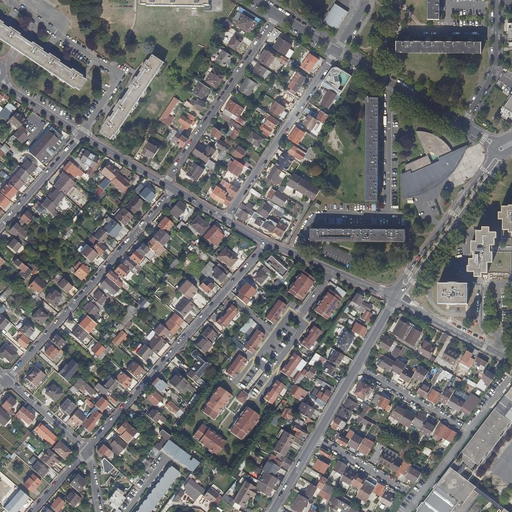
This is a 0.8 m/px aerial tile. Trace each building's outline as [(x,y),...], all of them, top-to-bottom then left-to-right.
[(142,0),(142,5),(148,5),(148,6),(176,6),(176,8),(196,9),(196,7),(205,7),(205,9),(209,8),(209,5),(210,5),(210,0),(142,0)] [(428,0),(428,19),(440,20),(440,11),(440,7),(439,0),(428,0)] [(35,8),(40,12),(45,5),(40,2),(35,8)] [(216,16),(223,20),(230,7),(222,4),(216,16)] [(348,12),(335,4),(324,22),(337,30),(348,12)] [(258,23),(238,12),(234,18),(235,19),(233,22),(236,24),(236,25),(247,32),(250,28),(254,30),(258,23)] [(0,38),(32,60),(74,88),(75,87),(79,90),(86,80),(81,77),(78,75),(73,72),(71,70),(58,62),(55,60),(51,57),(48,55),(42,51),(39,49),(34,45),(31,43),(19,35),(16,33),(11,30),(8,28),(2,24),(0,22),(0,38)] [(243,40),(235,34),(228,45),(236,50),(243,40)] [(293,45),(280,37),(272,48),(286,57),(293,45)] [(406,42),(397,42),(397,53),(481,54),(481,43),(472,43),(468,43),(452,43),(448,43),(431,42),(427,42),(410,42),(406,42)] [(232,56),(223,50),(215,62),(224,67),(232,56)] [(276,56),(266,50),(258,60),(269,67),(276,56)] [(132,85),(130,88),(122,101),(120,103),(117,108),(115,111),(111,117),(109,120),(106,125),(104,128),(101,132),(111,139),(114,135),(115,135),(164,62),(153,55),(149,61),(147,64),(143,69),(141,72),(137,78),(135,81),(132,85)] [(289,60),(282,55),(279,60),(286,65),(287,62),(289,60)] [(316,64),(307,58),(301,67),(309,73),(316,64)] [(267,70),(258,64),(253,71),(263,77),(267,70)] [(223,76),(215,70),(207,81),(216,86),(223,76)] [(343,76),(333,70),(324,81),(334,88),(336,84),(338,85),(336,88),(341,91),(347,79),(349,80),(351,77),(349,76),(345,73),(343,76)] [(306,78),(298,73),(293,80),(293,81),(301,86),(301,85),(306,78)] [(257,84),(247,77),(239,90),(249,96),(257,84)] [(301,86),(293,81),(289,87),(297,92),(301,86)] [(210,89),(200,82),(193,93),(203,99),(210,89)] [(277,88),(286,93),(283,97),(294,104),(295,103),(296,103),(297,101),(296,100),(299,97),(280,84),(277,88)] [(0,112),(3,109),(0,106),(0,100),(2,98),(6,101),(9,97),(0,91),(0,112)] [(332,91),(329,95),(338,101),(340,97),(332,91)] [(506,119),(508,117),(511,119),(511,91),(506,100),(508,102),(501,112),(503,114),(502,116),(506,119)] [(174,97),(159,120),(167,125),(169,127),(172,123),(173,121),(167,118),(179,100),(174,97)] [(326,100),(325,99),(322,103),(330,108),(332,104),(331,103),(333,100),(328,97),(326,100)] [(379,98),(367,98),(366,201),(378,201),(378,191),(378,186),(378,165),(378,160),(378,140),(378,135),(379,114),(378,110),(379,98)] [(194,102),(192,104),(192,105),(194,107),(195,104),(197,106),(195,110),(199,114),(206,103),(201,100),(200,101),(198,99),(196,101),(195,101),(194,102)] [(245,109),(231,100),(222,113),(223,114),(236,122),(245,109)] [(187,101),(184,104),(192,109),(194,107),(192,105),(192,104),(187,101)] [(8,103),(3,109),(0,112),(0,115),(4,118),(7,114),(9,116),(15,109),(8,103)] [(260,112),(269,118),(265,124),(274,129),(279,122),(261,110),(260,112)] [(271,110),(268,114),(279,121),(282,117),(271,110)] [(329,116),(322,111),(316,119),(319,121),(324,125),(329,116)] [(25,120),(16,112),(8,121),(17,129),(23,122),(25,120)] [(182,115),(179,121),(184,124),(181,130),(178,128),(178,127),(172,123),(169,127),(173,129),(183,136),(195,117),(190,114),(188,119),(182,115)] [(223,114),(221,118),(229,122),(228,123),(233,127),(234,125),(237,128),(234,132),(230,136),(234,140),(243,127),(238,124),(236,122),(223,114)] [(310,115),(303,124),(312,130),(319,121),(316,119),(310,115)] [(265,125),(263,129),(270,134),(273,129),(266,125),(265,125)] [(30,133),(22,126),(11,138),(18,144),(20,142),(21,143),(30,133)] [(224,133),(215,127),(210,133),(219,139),(224,133)] [(299,128),(297,127),(289,139),(291,140),(299,128)] [(306,133),(299,128),(291,140),(298,145),(306,133)] [(170,133),(175,136),(172,140),(173,142),(175,144),(178,144),(179,145),(180,145),(183,147),(189,139),(183,136),(173,129),(170,133)] [(51,134),(48,131),(31,150),(41,159),(47,152),(51,148),(58,140),(55,137),(51,134)] [(420,131),(416,131),(426,154),(428,154),(428,153),(440,138),(440,137),(435,139),(432,133),(429,132),(426,132),(423,131),(420,131)] [(264,139),(253,132),(247,140),(258,147),(264,139)] [(428,154),(432,152),(437,155),(440,161),(438,161),(449,169),(455,160),(453,155),(454,155),(452,150),(451,150),(449,146),(447,146),(444,141),(442,142),(440,138),(428,153),(428,154)] [(234,143),(227,139),(225,143),(231,147),(234,143)] [(221,140),(216,146),(227,153),(231,147),(225,143),(221,140)] [(159,149),(150,143),(143,151),(153,158),(159,149)] [(199,145),(193,153),(207,162),(216,150),(209,146),(206,150),(199,145)] [(306,153),(294,145),(289,153),(300,160),(303,159),(304,157),(306,153)] [(247,151),(239,146),(233,154),(241,160),(247,151)] [(311,147),(306,153),(304,157),(310,160),(316,150),(311,147)] [(82,149),(76,159),(93,168),(99,159),(82,149)] [(283,153),(274,165),(285,173),(294,160),(283,153)] [(20,160),(24,164),(20,167),(21,168),(29,175),(37,166),(24,155),(20,160)] [(406,165),(406,200),(414,200),(414,197),(414,194),(422,191),(427,189),(432,187),(436,184),(439,182),(443,179),(446,176),(449,173),(447,171),(449,169),(438,161),(432,164),(428,155),(427,156),(406,165)] [(101,160),(99,159),(93,168),(92,171),(94,172),(101,160)] [(69,162),(63,169),(68,173),(69,172),(75,178),(77,175),(79,177),(83,173),(74,165),(73,166),(69,162)] [(110,166),(107,163),(100,172),(111,181),(118,174),(119,172),(116,169),(116,170),(114,167),(113,168),(110,166)] [(204,170),(194,163),(187,174),(197,181),(204,170)] [(243,169),(233,163),(229,170),(239,177),(241,174),(240,173),(241,171),(243,169)] [(282,172),(275,167),(268,177),(275,182),(276,181),(278,183),(281,178),(279,176),(282,172)] [(29,175),(21,168),(15,175),(24,183),(26,181),(25,179),(29,175)] [(92,171),(89,169),(85,174),(90,179),(94,172),(92,171)] [(0,174),(0,175),(5,180),(8,177),(3,171),(0,174)] [(59,183),(57,181),(53,186),(56,189),(64,196),(75,183),(62,172),(59,176),(62,179),(59,183)] [(129,184),(118,174),(111,181),(110,182),(122,192),(129,184)] [(302,178),(294,174),(287,185),(290,187),(291,186),(296,189),(302,179),(301,179),(302,178)] [(14,175),(8,182),(17,191),(24,183),(15,175),(14,175)] [(228,186),(231,187),(228,192),(230,193),(229,195),(234,198),(240,189),(233,185),(234,183),(232,182),(232,181),(228,178),(226,182),(227,182),(229,184),(228,186)] [(311,184),(302,179),(296,189),(299,191),(300,190),(305,193),(304,194),(305,194),(311,184)] [(4,186),(0,190),(0,191),(10,200),(17,191),(8,182),(7,183),(4,186)] [(155,196),(140,183),(134,191),(148,204),(155,196)] [(320,190),(311,184),(305,194),(309,197),(310,196),(315,199),(320,190)] [(227,193),(217,186),(211,196),(224,203),(228,197),(226,196),(227,194),(227,193)] [(46,197),(47,198),(56,206),(57,206),(65,197),(64,196),(56,189),(54,192),(55,193),(53,195),(50,193),(46,197)] [(253,189),(251,193),(262,199),(264,196),(253,189)] [(277,192),(272,189),(267,197),(276,203),(281,196),(276,193),(277,192)] [(106,193),(103,190),(94,200),(97,203),(106,193)] [(11,202),(3,195),(0,198),(0,205),(4,209),(11,202)] [(229,195),(228,197),(224,203),(229,206),(234,198),(229,195)] [(143,203),(135,196),(126,206),(134,213),(143,203)] [(47,198),(41,205),(49,213),(50,213),(56,206),(47,198)] [(37,201),(30,209),(39,217),(41,214),(45,218),(49,213),(41,205),(37,201)] [(186,207),(179,201),(169,212),(176,218),(186,207)] [(267,203),(264,201),(256,212),(260,214),(267,203)] [(239,208),(242,210),(239,214),(238,214),(237,216),(245,221),(249,214),(253,216),(255,212),(252,210),(246,206),(242,203),(239,208)] [(274,207),(267,203),(260,214),(267,219),(274,207)] [(274,207),(275,208),(283,213),(284,214),(286,211),(276,204),(274,207)] [(502,213),(499,213),(499,220),(501,220),(503,220),(503,231),(509,231),(509,233),(511,232),(511,205),(509,206),(509,207),(502,207),(502,213)] [(123,208),(121,206),(112,216),(114,218),(123,208)] [(132,216),(123,208),(114,218),(122,224),(124,226),(132,216)] [(20,219),(21,219),(18,222),(24,228),(33,217),(27,211),(20,219)] [(252,217),(256,219),(254,223),(262,227),(263,228),(265,229),(268,230),(273,232),(276,227),(266,222),(267,219),(260,214),(256,212),(255,212),(253,216),(252,217)] [(107,215),(108,216),(120,227),(122,224),(114,218),(112,216),(109,213),(107,215)] [(104,220),(108,224),(103,230),(109,235),(111,237),(113,238),(121,228),(120,227),(108,216),(104,220)] [(173,224),(165,217),(157,226),(160,229),(165,233),(173,224)] [(198,217),(190,225),(201,235),(208,226),(198,217)] [(290,222),(282,218),(280,221),(288,226),(290,222)] [(185,224),(181,221),(176,227),(180,230),(185,224)] [(288,226),(280,221),(272,236),(276,238),(278,235),(282,237),(289,226),(288,226)] [(28,233),(16,223),(9,232),(13,235),(15,232),(23,239),(28,233)] [(56,223),(51,228),(56,232),(62,237),(65,234),(57,227),(59,226),(56,223)] [(214,246),(223,236),(219,233),(221,232),(214,225),(203,237),(214,246)] [(103,230),(101,228),(93,237),(101,244),(104,240),(109,235),(103,230)] [(476,242),(472,242),(471,253),(474,253),(474,259),(470,259),(470,266),(468,266),(468,272),(475,272),(475,277),(482,277),(482,276),(482,274),(488,274),(488,263),(492,263),(493,252),(490,252),(490,249),(490,246),(495,246),(495,239),(496,239),(496,233),(490,233),(490,228),(482,228),(482,231),(477,231),(476,242)] [(158,232),(153,237),(161,244),(165,239),(167,241),(170,237),(165,233),(160,229),(160,230),(159,229),(157,231),(158,232)] [(322,229),(311,229),(311,241),(358,241),(358,230),(352,229),(347,229),(326,229),(322,229)] [(365,230),(358,230),(358,241),(406,242),(406,230),(395,230),(390,230),(370,230),(365,230)] [(56,232),(53,235),(59,241),(62,237),(56,232)] [(90,241),(95,246),(92,249),(96,254),(97,253),(100,255),(106,248),(101,244),(93,237),(90,241)] [(152,238),(146,245),(149,248),(154,253),(155,254),(158,256),(165,249),(160,244),(152,238)] [(22,245),(14,239),(7,246),(15,253),(22,245)] [(196,245),(192,241),(186,247),(191,251),(196,245)] [(142,244),(136,251),(143,257),(145,258),(149,262),(151,259),(150,258),(154,253),(149,248),(148,249),(142,244)] [(87,245),(80,253),(90,262),(97,255),(96,254),(92,249),(87,245)] [(225,248),(220,254),(232,264),(236,260),(231,256),(233,255),(225,248)] [(136,251),(136,250),(129,258),(136,264),(137,263),(138,264),(141,261),(140,260),(143,257),(136,251)] [(220,254),(218,257),(230,267),(232,264),(220,254)] [(270,256),(265,262),(282,277),(286,272),(279,267),(280,264),(270,256)] [(129,257),(123,264),(131,270),(134,267),(138,271),(141,268),(138,266),(136,264),(129,258),(129,257)] [(145,258),(143,257),(140,260),(141,261),(138,264),(137,263),(136,264),(138,266),(145,258)] [(181,263),(176,258),(169,266),(174,270),(175,270),(181,263)] [(13,263),(22,270),(19,274),(25,279),(30,273),(32,272),(26,266),(17,259),(13,263)] [(214,259),(212,263),(226,276),(229,272),(214,259)] [(212,263),(209,261),(201,271),(203,273),(212,263)] [(226,276),(212,263),(203,273),(207,276),(208,275),(216,282),(217,281),(219,283),(226,276)] [(28,264),(26,266),(32,272),(36,267),(32,264),(31,266),(28,264)] [(90,271),(82,264),(74,274),(81,280),(90,271)] [(128,270),(120,264),(114,271),(122,277),(128,270)] [(275,276),(264,266),(254,278),(261,284),(267,276),(271,280),(275,276)] [(36,267),(32,272),(30,273),(34,276),(40,270),(36,267)] [(105,276),(107,277),(120,288),(122,286),(116,281),(118,278),(109,271),(105,276)] [(295,284),(294,283),(288,292),(300,301),(309,289),(310,290),(313,286),(312,285),(315,280),(303,271),(296,280),(297,281),(295,284)] [(37,295),(47,285),(37,276),(28,286),(37,295)] [(61,276),(61,277),(72,287),(73,286),(61,276)] [(55,277),(52,281),(66,293),(72,287),(61,277),(58,280),(55,277)] [(100,284),(101,285),(100,285),(104,289),(105,288),(113,296),(120,288),(107,277),(103,282),(102,281),(100,284)] [(187,280),(178,291),(188,300),(197,289),(187,280)] [(202,283),(197,289),(205,296),(214,286),(208,281),(204,285),(202,283)] [(239,292),(235,296),(252,311),(259,302),(248,292),(252,288),(246,282),(238,292),(239,292)] [(468,284),(439,283),(439,304),(468,305),(468,284)] [(16,289),(11,285),(0,296),(0,304),(2,306),(16,289)] [(18,287),(16,290),(13,293),(18,297),(23,291),(18,287)] [(320,303),(319,302),(316,305),(318,306),(314,312),(327,321),(333,311),(332,311),(334,308),(335,309),(346,293),(337,287),(332,293),(329,291),(320,303)] [(48,296),(46,299),(54,307),(57,304),(56,302),(61,296),(55,291),(51,296),(49,294),(48,295),(48,296)] [(106,298),(98,291),(93,297),(97,300),(95,302),(100,306),(106,298)] [(354,298),(353,298),(351,302),(359,306),(369,312),(373,306),(370,304),(369,306),(362,302),(364,298),(357,293),(354,298)] [(194,305),(185,298),(175,309),(184,317),(194,305)] [(88,305),(88,304),(83,309),(92,317),(97,311),(99,313),(100,311),(103,314),(105,311),(100,306),(95,302),(93,300),(88,305)] [(274,307),(270,312),(271,313),(266,319),(273,324),(278,318),(277,317),(281,312),(282,313),(287,306),(280,301),(275,307),(274,307)] [(351,302),(348,305),(359,312),(360,311),(363,313),(365,310),(359,306),(351,302)] [(130,304),(125,310),(128,313),(133,317),(135,315),(138,311),(141,307),(139,305),(135,309),(130,304)] [(223,317),(222,316),(216,323),(221,327),(223,326),(224,328),(238,313),(236,311),(237,310),(232,305),(226,311),(227,312),(223,317)] [(48,317),(39,309),(32,317),(40,325),(48,317)] [(366,311),(364,314),(361,318),(366,322),(369,323),(373,315),(366,311)] [(347,314),(344,312),(340,318),(346,321),(350,315),(347,314)] [(133,317),(128,313),(119,323),(124,327),(129,321),(133,317)] [(170,319),(173,321),(166,329),(173,335),(180,327),(179,326),(183,321),(175,313),(170,319)] [(9,322),(1,315),(0,316),(0,331),(1,332),(9,322)] [(87,316),(79,325),(79,326),(88,334),(96,324),(87,316)] [(245,334),(255,322),(250,318),(240,330),(245,334)] [(173,321),(170,319),(164,327),(166,329),(173,321)] [(132,324),(129,321),(124,327),(127,330),(132,324)] [(422,333),(401,321),(393,334),(414,347),(422,333)] [(26,323),(19,330),(28,338),(34,330),(26,323)] [(124,327),(119,323),(116,327),(120,331),(124,327)] [(208,327),(207,328),(201,335),(203,336),(209,342),(218,331),(209,323),(207,326),(208,327)] [(367,329),(356,323),(351,331),(362,338),(367,329)] [(161,324),(154,331),(163,339),(166,335),(167,336),(169,338),(173,335),(166,329),(164,327),(161,324)] [(88,334),(79,326),(72,334),(81,342),(88,334)] [(309,333),(310,334),(306,339),(305,338),(300,345),(307,350),(312,343),(313,344),(317,339),(316,338),(320,332),(314,326),(309,333)] [(127,330),(124,327),(111,342),(117,347),(127,334),(130,337),(133,335),(127,330)] [(16,333),(21,337),(16,342),(23,348),(30,341),(23,335),(23,334),(18,330),(16,333)] [(248,342),(249,343),(245,349),(252,354),(257,347),(255,346),(259,341),(260,342),(265,336),(258,330),(254,337),(253,336),(248,342)] [(355,336),(346,331),(341,339),(350,345),(355,336)] [(449,336),(444,333),(440,341),(445,344),(449,336)] [(51,341),(53,343),(60,349),(66,343),(56,334),(51,341)] [(201,341),(196,347),(204,354),(213,345),(209,342),(203,336),(200,340),(201,341)] [(395,341),(386,336),(380,347),(389,352),(395,341)] [(150,339),(145,345),(152,352),(160,344),(156,340),(154,342),(150,339)] [(350,345),(341,339),(336,347),(346,352),(350,345)] [(430,344),(424,341),(420,350),(424,352),(423,355),(430,359),(436,348),(429,345),(430,344)] [(53,343),(51,345),(59,352),(61,350),(60,349),(53,343)] [(17,354),(6,344),(0,349),(0,357),(2,359),(4,356),(10,362),(17,354)] [(144,344),(136,354),(144,361),(153,352),(152,352),(145,345),(144,344)] [(51,345),(45,353),(53,360),(59,352),(51,345)] [(103,351),(96,345),(92,351),(98,357),(103,352),(103,351)] [(405,347),(402,351),(398,358),(400,359),(407,348),(405,347)] [(402,351),(396,348),(389,359),(396,362),(397,359),(398,358),(402,351)] [(461,355),(448,348),(442,359),(455,366),(461,355)] [(192,355),(198,361),(190,370),(191,370),(199,377),(210,364),(196,351),(195,351),(193,353),(192,354),(192,355)] [(344,355),(335,351),(329,361),(337,366),(344,355)] [(473,354),(467,351),(461,361),(460,364),(470,369),(474,361),(471,358),(473,354)] [(289,360),(290,361),(286,366),(285,365),(280,372),(287,377),(292,371),(293,371),(297,366),(296,365),(300,359),(293,353),(289,360)] [(321,357),(315,353),(308,364),(314,367),(321,357)] [(235,360),(230,366),(231,367),(227,373),(234,379),(239,372),(237,371),(241,366),(243,367),(247,360),(240,355),(236,361),(235,360)] [(389,359),(386,356),(380,366),(384,369),(385,367),(391,370),(396,362),(389,359)] [(476,362),(477,362),(475,366),(483,370),(488,363),(484,361),(481,359),(478,357),(476,362)] [(397,359),(396,362),(391,370),(395,372),(396,370),(402,374),(405,369),(407,365),(397,359)] [(80,366),(73,360),(59,375),(66,381),(74,372),(80,366)] [(143,370),(134,362),(126,370),(136,378),(143,370)] [(330,366),(328,365),(323,373),(331,377),(336,369),(333,367),(334,366),(331,364),(330,366)] [(429,372),(419,366),(415,375),(413,376),(423,382),(429,372)] [(45,376),(36,367),(26,378),(34,386),(38,382),(39,383),(45,376)] [(308,372),(304,369),(301,374),(304,376),(305,376),(311,379),(316,370),(311,367),(308,372)] [(444,369),(441,368),(432,383),(435,385),(438,379),(443,370),(444,369)] [(405,369),(402,374),(401,375),(400,377),(410,383),(413,376),(415,375),(405,369)] [(191,370),(187,375),(195,382),(199,378),(199,377),(191,370)] [(450,374),(443,370),(438,379),(441,381),(444,376),(448,378),(450,374)] [(496,376),(487,371),(481,379),(484,381),(490,385),(496,376)] [(76,373),(74,372),(66,381),(68,382),(76,373)] [(119,374),(114,379),(120,384),(125,388),(132,381),(123,373),(121,376),(119,374)] [(175,378),(170,383),(180,392),(183,395),(188,389),(192,393),(196,389),(177,373),(174,377),(175,378)] [(114,379),(112,377),(103,387),(111,394),(120,384),(114,379)] [(255,398),(265,380),(260,377),(254,387),(253,387),(249,395),(255,398)] [(78,386),(80,383),(84,387),(84,388),(91,395),(95,391),(80,378),(72,386),(78,391),(80,388),(78,386)] [(157,378),(151,384),(156,388),(165,396),(167,398),(169,395),(163,389),(167,385),(162,380),(161,381),(157,378)] [(317,379),(315,382),(327,389),(329,385),(317,379)] [(95,380),(92,383),(103,392),(105,389),(95,380)] [(269,393),(268,392),(263,399),(270,404),(274,397),(275,398),(280,393),(278,392),(283,385),(276,380),(272,387),(273,388),(269,393)] [(371,388),(361,382),(354,394),(364,400),(371,388)] [(170,383),(168,386),(178,394),(180,392),(170,383)] [(425,386),(423,384),(417,393),(426,398),(431,389),(428,387),(430,384),(427,383),(425,386)] [(62,393),(53,384),(45,393),(55,401),(62,393)] [(298,387),(294,385),(289,393),(295,397),(300,388),(298,387)] [(211,399),(211,398),(206,405),(207,406),(203,412),(214,420),(218,414),(220,415),(224,408),(223,407),(225,405),(226,406),(229,402),(228,401),(231,396),(219,386),(213,396),(211,399)] [(511,387),(506,396),(505,395),(462,452),(464,454),(463,456),(463,457),(463,458),(463,460),(464,461),(464,462),(465,463),(468,465),(472,468),(476,464),(478,465),(489,450),(486,448),(496,433),(500,436),(511,422),(502,415),(511,401),(511,387)] [(156,388),(154,391),(163,398),(165,396),(156,388)] [(449,390),(447,389),(441,399),(443,400),(442,402),(446,405),(455,390),(451,388),(449,390)] [(436,391),(433,389),(426,399),(430,401),(431,400),(436,404),(442,395),(438,393),(440,390),(437,389),(436,391)] [(104,394),(103,394),(114,404),(117,400),(107,390),(104,394)] [(318,395),(316,397),(325,402),(331,393),(326,390),(323,395),(319,393),(318,395)] [(154,391),(147,398),(156,406),(154,408),(156,411),(163,404),(160,401),(163,398),(154,391)] [(242,392),(241,392),(236,399),(243,404),(248,397),(247,396),(242,392)] [(480,399),(471,393),(462,408),(471,413),(480,399)] [(200,397),(195,394),(188,404),(189,404),(192,407),(200,397)] [(377,394),(372,403),(389,411),(391,407),(388,405),(391,401),(377,394)] [(10,396),(2,406),(12,415),(14,413),(12,411),(13,410),(11,408),(16,402),(10,396)] [(465,403),(454,396),(448,405),(459,411),(465,403)] [(147,398),(145,401),(153,408),(154,408),(156,406),(147,398)] [(317,398),(314,402),(322,407),(325,402),(317,398)] [(76,407),(67,399),(60,408),(68,415),(76,407)] [(357,404),(348,399),(343,407),(340,412),(346,415),(344,419),(349,421),(351,418),(350,417),(352,412),(357,404)] [(170,400),(165,406),(179,418),(174,425),(177,428),(186,415),(182,412),(170,400)] [(511,420),(511,401),(502,415),(511,422),(511,420)] [(303,403),(302,402),(297,412),(307,418),(309,419),(314,409),(303,403)] [(192,407),(189,404),(182,412),(186,415),(192,407)] [(397,406),(390,417),(400,422),(406,412),(407,410),(401,407),(401,408),(397,406)] [(239,419),(238,418),(233,425),(234,426),(230,432),(241,440),(245,434),(247,435),(251,429),(251,428),(253,425),(253,426),(260,417),(248,407),(244,413),(242,412),(240,416),(241,417),(239,419)] [(154,408),(153,408),(147,415),(156,423),(159,420),(163,423),(166,419),(156,411),(154,408)] [(369,408),(367,411),(363,418),(366,420),(372,409),(369,408)] [(0,409),(0,423),(3,426),(10,419),(6,415),(6,414),(0,409)] [(291,411),(288,409),(283,417),(286,419),(287,417),(291,419),(293,415),(290,413),(291,411)] [(86,418),(77,410),(70,419),(73,422),(74,421),(76,423),(76,424),(79,426),(81,423),(86,418)] [(96,410),(95,412),(88,420),(86,418),(81,423),(83,425),(83,426),(90,432),(95,425),(94,424),(93,423),(100,414),(96,411),(96,410)] [(412,415),(406,412),(400,422),(399,423),(409,428),(417,416),(412,413),(412,415)] [(12,415),(11,416),(20,423),(23,420),(14,413),(12,415)] [(427,417),(419,413),(413,423),(422,428),(426,422),(425,421),(427,417)] [(101,415),(100,414),(93,423),(94,424),(101,415)] [(281,418),(273,414),(268,422),(276,426),(281,418)] [(121,425),(117,431),(122,435),(120,437),(127,443),(132,436),(135,439),(140,434),(121,418),(118,422),(121,425)] [(347,424),(337,418),(332,428),(337,430),(339,426),(342,428),(343,427),(345,428),(347,424)] [(304,423),(296,419),(293,424),(301,429),(304,423)] [(436,427),(427,421),(420,432),(430,438),(436,427)] [(36,427),(31,423),(26,429),(27,430),(31,433),(36,427)] [(364,439),(364,440),(358,450),(368,455),(374,445),(368,441),(376,426),(373,424),(364,439)] [(448,428),(441,424),(435,433),(436,434),(442,438),(448,428)] [(201,425),(193,436),(200,441),(199,442),(205,447),(206,446),(208,448),(208,449),(217,455),(226,443),(220,439),(222,438),(218,435),(217,436),(214,434),(215,433),(209,428),(208,430),(201,425)] [(292,430),(297,432),(294,436),(300,439),(302,435),(304,436),(307,432),(295,426),(292,430)] [(448,428),(442,438),(451,443),(458,433),(448,428)] [(280,432),(281,433),(278,438),(281,439),(279,441),(288,446),(291,441),(293,442),(295,437),(281,429),(280,432)] [(20,434),(17,438),(22,443),(31,433),(27,430),(22,436),(20,434)] [(159,434),(164,437),(158,444),(157,443),(154,447),(160,452),(171,437),(162,430),(159,434)] [(341,435),(337,433),(334,438),(338,440),(337,442),(347,447),(348,445),(350,442),(340,436),(341,435)] [(500,436),(496,433),(486,448),(489,450),(491,452),(502,437),(500,436)] [(354,434),(351,440),(350,442),(348,445),(358,451),(364,439),(354,434)] [(111,443),(112,444),(108,448),(112,451),(117,456),(126,445),(118,438),(114,442),(113,442),(111,443)] [(404,438),(402,441),(412,447),(413,444),(414,444),(404,438)] [(22,443),(33,452),(35,450),(25,440),(22,443)] [(61,440),(53,449),(65,459),(71,452),(63,445),(65,443),(61,440)] [(279,441),(273,451),(281,455),(284,457),(290,448),(289,447),(288,446),(279,441)] [(412,447),(416,449),(421,452),(423,450),(413,444),(412,447)] [(108,448),(103,445),(97,452),(102,456),(106,451),(109,454),(112,451),(108,448)] [(322,448),(319,452),(329,458),(331,454),(322,448)] [(49,449),(44,454),(40,459),(50,468),(55,461),(58,463),(61,460),(49,449)] [(256,454),(248,450),(242,459),(247,462),(250,463),(256,454)] [(393,457),(384,452),(378,462),(386,467),(393,457)] [(285,458),(283,461),(282,463),(270,457),(268,461),(280,467),(281,466),(288,469),(292,462),(285,458)] [(402,463),(393,457),(386,467),(397,473),(402,463)] [(102,460),(102,461),(104,473),(110,472),(115,467),(104,458),(102,460)] [(145,458),(141,462),(143,464),(141,466),(146,471),(151,464),(145,458)] [(247,462),(242,459),(236,468),(241,471),(247,462)] [(318,459),(313,468),(324,474),(329,466),(318,459)] [(404,460),(402,463),(397,473),(395,476),(399,478),(402,474),(406,476),(412,467),(413,466),(404,460)] [(38,461),(31,468),(41,477),(48,470),(38,461)] [(280,468),(268,461),(263,470),(273,476),(276,470),(278,471),(280,468)] [(347,466),(339,461),(334,470),(337,472),(335,475),(341,478),(347,466)] [(468,465),(465,463),(457,473),(460,475),(468,465)] [(151,511),(179,472),(169,465),(136,511),(151,511)] [(422,474),(412,467),(406,476),(417,482),(422,474)] [(509,511),(504,509),(502,511),(466,511),(480,495),(482,492),(460,475),(457,473),(450,467),(416,511),(509,511)] [(241,471),(236,468),(230,476),(235,480),(237,477),(241,471)] [(356,476),(346,470),(341,480),(351,486),(352,484),(356,476)] [(262,472),(257,481),(259,482),(272,489),(276,492),(278,488),(274,485),(278,479),(269,474),(268,476),(262,472)] [(41,482),(33,474),(23,485),(32,492),(41,482)] [(357,474),(356,476),(352,484),(361,490),(365,483),(367,480),(357,474)] [(77,476),(70,484),(78,492),(84,485),(83,485),(81,482),(82,480),(77,476)] [(115,479),(110,476),(106,483),(110,486),(115,479)] [(328,480),(323,477),(317,487),(318,488),(322,490),(328,480)] [(184,487),(186,490),(184,492),(196,501),(204,490),(190,479),(184,487)] [(245,482),(243,485),(256,492),(257,490),(255,489),(256,488),(245,482)] [(259,482),(256,488),(255,489),(257,490),(268,496),(272,489),(259,482)] [(365,483),(361,490),(357,497),(367,503),(368,500),(375,489),(365,483)] [(378,483),(375,489),(368,500),(372,502),(376,494),(382,497),(385,490),(384,490),(385,487),(378,483)] [(311,484),(308,489),(307,492),(306,491),(305,490),(303,494),(312,499),(318,488),(317,487),(311,484)] [(129,493),(135,496),(140,489),(135,485),(129,493)] [(256,492),(243,485),(234,500),(232,499),(228,505),(233,507),(235,503),(243,507),(250,495),(253,497),(256,492)] [(124,493),(118,488),(108,501),(111,503),(110,505),(116,510),(125,498),(122,496),(124,493)] [(219,495),(210,488),(204,497),(212,504),(219,495)] [(67,494),(67,496),(64,500),(73,507),(78,501),(79,502),(82,499),(71,490),(67,494)] [(184,494),(181,491),(173,501),(178,502),(184,494)] [(390,494),(386,492),(381,502),(390,507),(395,499),(392,498),(389,496),(390,494)] [(482,492),(480,495),(502,511),(504,509),(482,492)] [(225,495),(220,500),(228,505),(232,499),(228,497),(225,495)] [(309,501),(299,495),(291,508),(297,511),(302,511),(303,511),(307,505),(309,501)] [(329,501),(331,503),(343,509),(341,511),(348,511),(351,507),(342,501),(332,496),(329,501)] [(66,503),(58,497),(50,506),(52,508),(56,511),(61,511),(62,511),(61,510),(62,509),(61,508),(66,503)] [(344,497),(342,501),(351,507),(354,503),(344,497)] [(224,510),(225,509),(230,511),(239,511),(240,511),(233,507),(228,505),(220,500),(216,505),(224,510)] [(333,505),(331,508),(338,511),(341,511),(343,509),(331,503),(331,504),(333,505)]
